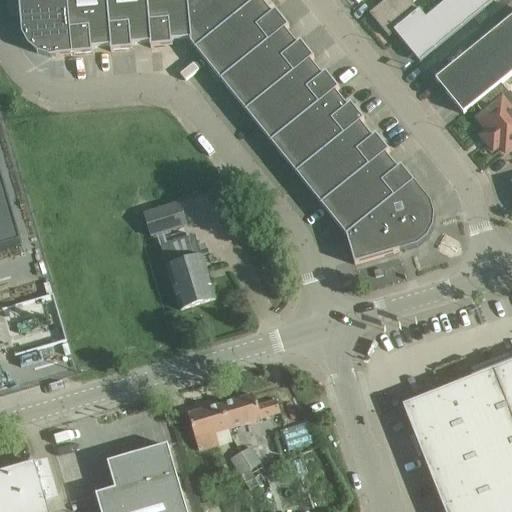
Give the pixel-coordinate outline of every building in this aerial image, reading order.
[(72,57),(67,0),(26,0),(20,1),(24,36),(29,47),(39,56),(51,59),(72,57)] [(112,49),(106,0),(67,0),(72,57),(94,55),(93,51),(112,49)] [(151,46),(147,0),(106,0),(112,49),(112,54),(134,52),(133,47),(151,46)] [(191,42),(187,0),(147,0),(151,46),(152,50),(174,48),(173,44),(191,42)] [(187,0),(191,42),(192,46),(197,53),(261,2),(263,0),(187,0)] [(389,39),(395,34),(420,64),(497,0),(388,0),(370,16),(389,39)] [(276,13),(272,16),(261,2),(197,53),(223,84),(286,33),(290,30),(276,13)] [(465,117),(477,107),(502,86),(511,77),(511,19),(436,83),(465,117)] [(298,47),(286,33),(223,84),(248,115),(311,64),(315,61),(301,44),(298,47)] [(326,75),(323,78),(311,64),(248,115),(273,146),(337,95),(340,92),(326,75)] [(511,150),(511,98),(502,86),(477,107),(485,116),(479,121),(489,133),(482,138),(494,153),(501,148),(506,155),(511,150)] [(348,109),(337,95),(273,146),(298,177),(362,126),(365,123),(351,106),(348,109)] [(373,140),(362,126),(298,177),(323,209),(387,157),(390,155),(377,137),(373,140)] [(398,172),(387,157),(323,209),(347,239),(415,184),(402,169),(398,172)] [(0,168),(0,250),(22,244),(0,168)] [(431,205),(415,184),(347,239),(356,267),(418,249),(427,241),(433,230),(435,217),(431,205)] [(188,227),(189,227),(181,202),(145,214),(153,239),(159,237),(188,227)] [(193,241),(188,227),(159,237),(164,250),(193,241)] [(216,301),(197,240),(193,241),(164,250),(183,311),(216,301)] [(474,381),(404,409),(444,511),(511,511),(511,365),(511,366),(474,381)] [(255,398),(190,417),(201,453),(221,447),(217,435),(282,416),(278,401),(257,407),(255,398)] [(283,431),(289,454),(316,445),(309,423),(283,431)] [(116,492),(97,497),(101,511),(187,511),(169,448),(109,465),(116,492)] [(252,449),(231,462),(241,478),(262,465),(252,449)] [(36,466),(0,476),(0,511),(49,511),(47,503),(36,466)]
